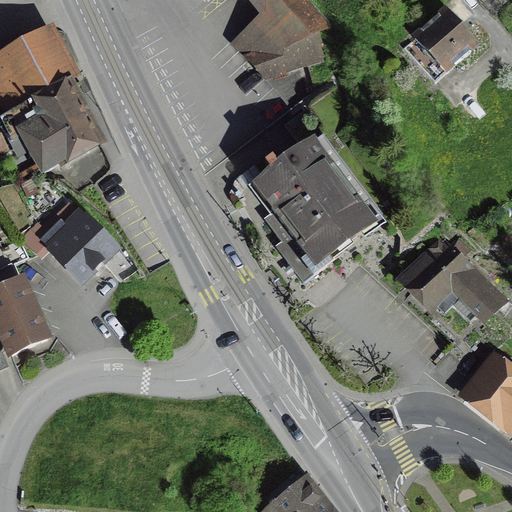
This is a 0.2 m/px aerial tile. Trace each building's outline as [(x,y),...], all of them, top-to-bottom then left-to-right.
[(291,0),(247,0),(259,13),(237,37),(265,76),(334,52),(291,0)] [(442,14),(401,50),(433,87),(475,51),(442,14)] [(38,40),(0,59),(0,114),(11,109),(44,171),(93,146),(38,40)] [(0,149),(11,143),(0,122),(0,149)] [(320,144),(257,193),(323,277),(386,228),(320,144)] [(64,210),(24,249),(35,259),(44,250),(75,281),(105,251),(64,210)] [(440,240),(405,275),(468,336),(503,301),(440,240)] [(41,345),(14,286),(0,292),(0,344),(7,360),(41,345)] [(511,381),(494,368),(470,398),(511,431),(511,381)] [(328,511),(306,486),(275,511),(328,511)]
